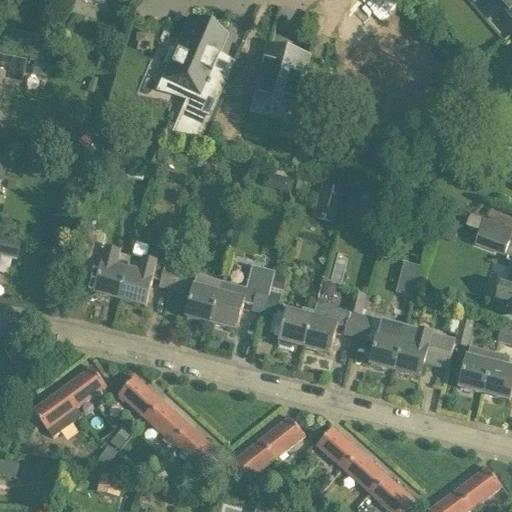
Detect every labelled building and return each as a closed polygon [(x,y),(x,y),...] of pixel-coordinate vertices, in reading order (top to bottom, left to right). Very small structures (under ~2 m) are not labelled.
[(511,0),(494,0),(511,20),(511,0)] [(209,72),(215,57),(218,58),(218,57),(217,56),(218,53),(224,38),(188,22),(176,48),(169,45),(162,61),(169,64),(162,81),(199,97),(209,73),(210,74),(211,73),(209,72)] [(406,22),(396,29),(401,36),(356,70),(372,91),(397,72),(434,120),(464,97),(406,22)] [(6,49),(41,56),(44,38),(10,31),(6,49)] [(264,40),(242,118),(293,132),(315,55),(264,40)] [(96,66),(112,70),(116,56),(100,52),(96,66)] [(21,84),(25,62),(0,57),(0,92),(2,81),(21,84)] [(32,62),(30,74),(47,77),(50,65),(32,62)] [(196,146),(209,115),(181,107),(170,134),(196,146)] [(158,153),(156,163),(169,165),(171,155),(158,153)] [(32,159),(31,166),(46,169),(47,162),(32,159)] [(294,190),(294,170),(260,170),(260,189),(294,190)] [(128,171),(126,181),(142,185),(144,174),(128,171)] [(315,218),(336,224),(345,192),(324,186),(315,218)] [(376,205),(362,191),(342,212),(356,225),(376,205)] [(444,218),(438,238),(452,243),(459,223),(444,218)] [(476,246),(504,256),(511,233),(511,231),(484,222),(476,246)] [(119,302),(131,258),(102,251),(105,238),(88,234),(78,273),(100,278),(95,295),(119,302)] [(0,236),(0,252),(16,255),(19,240),(0,236)] [(154,264),(131,258),(119,302),(145,308),(153,280),(162,282),(160,288),(172,291),(177,270),(181,252),(159,246),(154,264)] [(405,262),(402,275),(417,279),(421,266),(405,262)] [(222,284),(211,326),(236,332),(244,304),(254,307),(252,312),(263,315),(275,271),(254,265),(247,291),(222,284)] [(189,273),(177,270),(172,291),(183,294),(189,273)] [(500,317),(511,320),(511,271),(508,288),(503,287),(501,288),(497,300),(499,302),(503,304),(500,317)] [(197,278),(186,319),(211,326),(222,284),(197,278)] [(269,294),(264,315),(275,318),(281,297),(269,294)] [(344,336),(355,339),(361,318),(350,315),(316,305),(315,312),(304,350),(330,356),(337,327),(346,330),(344,336)] [(279,343),(304,350),(315,312),(303,309),(301,316),(287,312),(279,343)] [(395,374),(407,330),(361,318),(355,339),(376,344),(370,367),(395,374)] [(455,346),(467,349),(473,323),(461,320),(455,346)] [(407,330),(395,374),(420,380),(428,352),(437,355),(436,360),(448,363),(453,342),(441,339),(407,330)] [(498,343),(511,346),(511,334),(501,331),(498,343)] [(491,365),(484,396),(509,403),(511,393),(511,370),(507,369),(510,358),(507,357),(505,354),(502,356),(494,354),(491,365)] [(459,390),(484,396),(491,365),(467,359),(459,390)] [(67,388),(63,391),(77,410),(106,388),(92,369),(67,388)] [(437,377),(435,384),(443,387),(445,379),(437,377)] [(162,404),(135,379),(119,397),(146,421),(162,404)] [(63,391),(33,413),(53,440),(83,419),(77,410),(63,391)] [(189,428),(162,404),(146,421),(173,446),(189,428)] [(290,419),(261,442),(276,461),(305,438),(290,419)] [(216,452),(189,428),(173,446),(200,470),(216,452)] [(317,447),(344,472),(360,454),(333,430),(317,447)] [(126,442),(118,435),(118,434),(111,443),(120,450),(126,442)] [(276,461),(261,442),(232,465),(247,483),(276,461)] [(110,465),(118,455),(109,448),(102,459),(110,465)] [(344,472),(371,496),(387,478),(360,454),(344,472)] [(122,456),(114,467),(123,473),(130,463),(122,456)] [(0,463),(0,477),(14,479),(16,466),(0,463)] [(154,485),(168,478),(163,467),(149,474),(154,485)] [(487,470),(458,492),(472,511),(502,489),(487,470)] [(99,493),(118,497),(122,478),(103,474),(99,493)] [(387,478),(371,496),(389,511),(406,511),(415,503),(387,478)] [(292,481),(283,492),(294,501),(303,490),(292,481)] [(470,511),(472,511),(458,492),(430,511),(470,511)]
